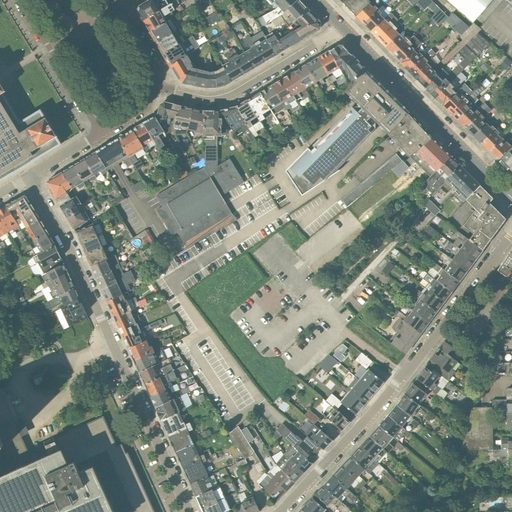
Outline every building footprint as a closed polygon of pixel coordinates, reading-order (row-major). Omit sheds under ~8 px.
[(143,21),(168,5),(164,0),(162,0),(161,1),(160,0),(148,0),(141,5),(139,7),(138,9),(138,12),(138,14),(143,21)] [(150,32),(168,21),(174,17),(171,12),(174,10),(173,7),(179,4),(177,0),(171,4),(170,3),(168,5),(143,21),(150,32)] [(272,21),(278,17),(295,0),(277,0),(273,4),(277,8),(262,17),(259,18),(263,26),(266,25),(272,21)] [(266,0),(267,1),(261,4),(265,9),(273,4),(277,0),(266,0)] [(295,0),(278,17),(272,21),(276,27),(284,22),(288,28),(290,27),(307,10),(306,9),(306,7),(304,5),(302,5),(298,0),(295,0)] [(338,0),(343,4),(355,16),(369,3),(371,0),(445,0),(473,23),(477,18),(493,0),(338,0)] [(418,0),(416,2),(424,10),(433,2),(431,0),(418,0)] [(428,7),(435,15),(440,10),(433,2),(428,7)] [(369,3),(355,16),(363,25),(379,10),(375,6),(373,7),(369,3)] [(307,10),(290,27),(293,32),(296,30),(302,40),(319,30),(319,23),(307,10)] [(379,10),(363,25),(371,33),(385,19),(380,15),(382,13),(379,10)] [(440,10),(435,15),(430,19),(438,27),(448,18),(440,10)] [(194,21),(200,17),(196,11),(191,14),(194,21)] [(210,25),(220,19),(216,12),(206,18),(210,25)] [(385,19),(371,33),(378,40),(393,25),(398,20),(391,12),(385,19)] [(453,29),(462,21),(453,13),(445,21),(448,24),(445,28),(449,31),(452,28),(453,29)] [(156,42),(174,32),(168,21),(150,32),(156,42)] [(462,21),(453,29),(450,32),(453,35),(456,32),(460,36),(469,28),(462,21)] [(241,23),(234,27),(237,32),(244,28),(241,23)] [(393,25),(378,40),(386,48),(399,35),(395,31),(397,29),(393,25)] [(290,27),(288,28),(280,33),(274,35),(283,51),(302,40),(296,30),(293,32),(290,27)] [(266,36),(263,30),(251,37),(266,61),(270,59),(271,59),(274,57),(277,55),(268,40),(266,37),(266,36)] [(163,55),(182,43),(175,31),(174,32),(156,42),(163,55)] [(268,40),(277,55),(283,51),(274,35),(272,33),(266,36),(266,37),(268,40)] [(483,49),(489,43),(479,33),(458,52),(462,56),(470,63),(483,49)] [(251,37),(249,35),(243,40),(249,50),(245,52),(255,68),(256,67),(257,67),(260,66),(260,65),(266,61),(251,37)] [(393,55),(408,41),(404,37),(403,39),(399,35),(386,48),(393,55)] [(400,64),(414,51),(421,44),(413,36),(408,41),(393,55),(400,63),(400,64)] [(170,66),(187,55),(193,52),(192,50),(189,52),(187,48),(193,45),(192,44),(196,42),(193,37),(182,43),(163,55),(169,65),(170,66)] [(408,72),(431,49),(436,45),(432,40),(418,54),(414,51),(400,64),(408,72)] [(489,43),(483,49),(489,55),(495,48),(489,43)] [(255,68),(245,52),(238,56),(232,46),(227,48),(228,49),(243,75),(248,72),(249,72),(251,71),(251,70),(255,68)] [(335,61),(339,69),(341,72),(344,70),(344,69),(357,61),(342,46),(338,46),(329,51),(335,61)] [(243,75),(228,49),(223,52),(228,60),(221,64),(223,67),(232,81),(234,80),(235,81),(238,79),(238,78),(243,75)] [(431,49),(408,72),(421,85),(434,72),(432,70),(438,64),(430,57),(435,53),(431,49)] [(339,69),(335,61),(329,51),(318,58),(328,76),(334,72),(339,69)] [(181,82),(192,67),(191,63),(187,55),(170,66),(169,65),(169,66),(171,70),(172,70),(179,81),(181,82)] [(328,76),(318,58),(306,65),(319,87),(324,84),(322,79),(328,76)] [(511,65),(511,63),(506,58),(502,62),(510,68),(511,65)] [(357,61),(344,69),(344,70),(351,82),(354,80),(368,72),(357,61)] [(192,67),(181,82),(193,85),(193,86),(196,86),(197,86),(199,86),(203,71),(204,63),(195,62),(192,68),(192,67)] [(490,67),(486,63),(481,68),(485,72),(490,67)] [(319,87),(306,65),(295,72),(305,89),(310,86),(313,90),(319,87)] [(434,72),(421,85),(434,98),(461,72),(464,69),(459,65),(456,68),(449,75),(442,68),(436,74),(434,72)] [(232,81),(223,67),(216,71),(214,72),(217,86),(225,86),(226,85),(228,85),(230,83),(232,81)] [(217,86),(214,72),(210,72),(203,71),(199,86),(201,86),(201,87),(204,88),(204,87),(206,87),(217,86)] [(305,89),(295,72),(283,79),(296,100),(301,97),(303,100),(310,96),(305,89)] [(368,72),(354,80),(356,84),(347,93),(360,107),(361,108),(382,87),(368,72)] [(467,78),(461,72),(434,98),(442,106),(455,93),(454,91),(467,78)] [(296,100),(283,79),(272,85),(286,108),(287,111),(291,108),(289,105),(296,100)] [(0,180),(13,173),(33,161),(59,145),(59,146),(61,145),(56,136),(45,118),(40,110),(19,123),(1,93),(4,91),(0,84),(0,180)] [(472,91),(449,113),(458,122),(475,104),(476,104),(475,103),(479,100),(476,97),(485,88),(481,84),(472,91)] [(286,108),(272,85),(261,92),(274,115),(286,108)] [(361,108),(360,107),(359,108),(353,108),(322,139),(321,137),(312,146),(314,148),(310,151),(307,148),(286,171),(302,194),(337,170),(345,161),(344,159),(374,129),(374,123),(375,122),(379,125),(380,124),(379,124),(398,104),(399,105),(400,104),(389,94),(387,94),(384,91),(384,89),(382,87),(361,108)] [(455,93),(442,106),(449,113),(472,91),(470,89),(466,93),(460,88),(455,93)] [(274,115),(261,92),(248,100),(261,122),(274,115)] [(261,122),(248,100),(236,106),(248,129),(252,127),(261,122)] [(172,131),(175,115),(177,116),(179,105),(164,102),(160,105),(158,114),(154,116),(167,136),(166,134),(172,131)] [(475,104),(458,122),(465,129),(487,107),(484,103),(479,108),(475,104)] [(380,124),(379,125),(388,134),(409,158),(410,157),(432,138),(408,112),(400,104),(399,105),(398,104),(379,124),(380,124)] [(188,130),(191,108),(179,105),(177,116),(175,115),(172,131),(175,135),(187,134),(188,130)] [(248,129),(236,106),(221,110),(220,111),(232,130),(236,137),(244,132),(245,132),(248,137),(245,138),(249,144),(255,141),(253,138),(248,129)] [(487,107),(465,129),(473,137),(486,123),(482,120),(491,111),(487,107)] [(203,133),(203,111),(191,108),(188,130),(203,133)] [(204,167),(222,196),(244,182),(230,159),(218,166),(217,136),(222,136),(222,135),(228,135),(227,124),(226,123),(221,123),(221,118),(221,114),(220,111),(219,110),(203,111),(203,133),(204,167)] [(321,118),(318,113),(311,117),(315,122),(321,118)] [(486,123),(473,137),(481,145),(495,130),(509,116),(504,114),(490,128),(486,123)] [(167,136),(154,116),(143,123),(163,155),(164,157),(169,154),(166,149),(161,140),(167,136)] [(163,155),(143,123),(132,130),(145,152),(147,154),(151,162),(163,155)] [(299,132),(296,126),(289,130),(287,127),(282,130),(287,138),(299,132)] [(145,152),(132,130),(117,138),(133,165),(137,171),(144,167),(139,159),(138,156),(145,152)] [(495,130),(481,145),(488,152),(501,139),(498,135),(499,134),(495,130)] [(133,165),(117,138),(106,145),(116,162),(122,158),(128,168),(133,165)] [(431,140),(410,157),(415,162),(430,177),(451,157),(432,138),(431,140)] [(501,139),(488,152),(497,161),(499,159),(510,148),(501,139)] [(116,162),(106,145),(96,151),(107,171),(117,164),(116,162)] [(511,145),(510,148),(499,159),(500,161),(498,162),(511,175),(511,145)] [(107,171),(96,151),(85,158),(97,178),(102,175),(108,172),(107,171)] [(397,166),(402,161),(396,154),(391,158),(397,166)] [(190,159),(193,165),(200,161),(196,155),(190,159)] [(451,157),(430,177),(413,194),(419,199),(428,191),(432,195),(444,182),(459,166),(458,164),(457,163),(455,161),(454,161),(451,157)] [(91,182),(97,178),(85,158),(73,165),(84,182),(89,179),(91,182)] [(397,166),(391,158),(385,163),(391,170),(397,166)] [(408,168),(402,161),(397,166),(391,170),(398,178),(408,169),(408,168)] [(391,170),(385,163),(381,167),(387,174),(391,170)] [(85,185),(84,182),(73,165),(63,171),(71,185),(72,188),(78,185),(80,188),(85,185)] [(459,166),(444,182),(452,189),(454,188),(456,190),(455,192),(459,195),(457,197),(463,203),(465,200),(480,186),(459,166)] [(222,196),(204,167),(156,196),(162,207),(157,210),(172,236),(177,233),(184,244),(232,214),(222,196)] [(178,181),(188,175),(184,167),(173,173),(178,181)] [(387,174),(381,167),(376,171),(382,178),(387,174)] [(71,185),(63,171),(48,180),(47,181),(46,183),(46,184),(47,185),(51,193),(57,189),(58,191),(60,190),(63,195),(67,193),(65,189),(71,185)] [(382,178),(376,171),(371,175),(377,183),(382,178)] [(377,183),(371,175),(366,179),(372,187),(377,183)] [(372,187),(366,179),(361,184),(367,191),(372,187)] [(133,186),(136,192),(146,186),(142,180),(133,186)] [(367,191),(361,184),(356,188),(362,195),(367,191)] [(492,199),(480,186),(465,200),(475,210),(463,227),(473,234),(469,240),(482,250),(505,219),(489,203),(492,199)] [(362,195),(356,188),(351,192),(357,199),(362,195)] [(56,199),(63,195),(60,190),(58,191),(57,189),(51,193),(56,199)] [(357,199),(351,192),(346,196),(352,204),(357,199)] [(60,206),(71,199),(67,193),(63,195),(56,199),(60,206)] [(10,203),(17,215),(32,206),(27,197),(25,196),(23,195),(22,195),(21,196),(15,200),(14,200),(12,201),(12,202),(10,203)] [(114,206),(125,199),(122,195),(111,202),(114,206)] [(66,218),(75,213),(77,216),(83,213),(79,206),(82,204),(79,199),(77,196),(71,199),(60,206),(66,218)] [(352,204),(346,196),(341,200),(347,208),(352,204)] [(432,203),(428,199),(423,204),(427,208),(432,203)] [(0,208),(0,220),(6,231),(13,227),(14,230),(19,227),(15,219),(13,217),(17,215),(10,203),(0,208)] [(431,212),(436,207),(432,203),(427,208),(431,212)] [(75,213),(66,218),(73,229),(90,220),(88,216),(90,215),(90,216),(100,210),(97,204),(97,205),(94,207),(83,213),(77,216),(75,213)] [(13,217),(15,219),(19,217),(25,228),(40,219),(32,206),(17,215),(13,217)] [(431,212),(435,216),(440,211),(436,207),(431,212)] [(108,213),(101,217),(104,223),(111,219),(108,213)] [(75,232),(80,243),(98,235),(94,226),(99,224),(98,223),(103,220),(101,217),(92,222),(93,224),(75,232)] [(40,219),(25,228),(32,239),(28,241),(29,243),(47,232),(40,219)] [(433,237),(437,232),(428,225),(424,230),(433,237)] [(155,241),(148,229),(140,233),(143,238),(142,239),(146,246),(155,241)] [(47,232),(29,243),(30,246),(35,243),(40,253),(55,245),(47,232)] [(482,250),(469,240),(458,232),(454,236),(461,241),(460,243),(463,245),(460,250),(474,261),(475,259),(476,259),(478,256),(478,255),(482,250)] [(408,243),(412,238),(407,234),(404,239),(408,243)] [(98,235),(80,243),(85,255),(103,247),(98,235)] [(449,258),(467,271),(468,270),(469,269),(471,267),(471,265),(474,261),(460,250),(450,242),(447,247),(453,252),(449,258)] [(55,245),(40,253),(32,258),(36,264),(38,263),(44,274),(63,263),(55,245)] [(103,247),(85,255),(91,266),(108,259),(109,259),(103,247)] [(511,248),(497,271),(508,278),(511,272),(511,248)] [(441,268),(458,282),(460,280),(461,280),(463,277),(463,276),(467,271),(449,258),(442,253),(439,257),(446,262),(441,268)] [(108,259),(91,266),(96,278),(116,269),(120,267),(118,263),(118,262),(111,265),(108,259)] [(63,263),(44,274),(42,275),(46,282),(41,285),(44,289),(49,287),(69,275),(63,263)] [(433,279),(451,292),(452,290),(453,290),(455,288),(455,286),(458,282),(441,268),(435,263),(431,268),(438,273),(433,279)] [(116,269),(96,278),(101,290),(133,276),(131,271),(118,276),(116,269)] [(424,288),(426,289),(443,302),(444,301),(445,300),(447,298),(447,297),(451,292),(433,279),(427,274),(422,280),(428,284),(424,288)] [(69,275),(49,287),(51,291),(49,292),(53,299),(74,287),(69,275)] [(325,282),(332,289),(338,282),(331,275),(325,282)] [(106,301),(127,292),(130,291),(127,285),(135,281),(133,276),(101,290),(106,301)] [(20,302),(24,300),(21,294),(22,294),(19,287),(14,290),(20,302)] [(74,287),(53,299),(45,303),(48,309),(60,303),(60,301),(61,301),(64,306),(79,298),(74,287)] [(407,293),(436,312),(439,308),(440,307),(442,305),(442,304),(443,302),(426,289),(422,294),(415,288),(415,289),(411,287),(407,293)] [(127,292),(106,301),(112,313),(129,306),(126,301),(129,300),(129,297),(127,292)] [(412,311),(428,322),(436,312),(407,293),(405,296),(409,298),(415,303),(414,305),(416,306),(412,311)] [(79,298),(64,306),(64,307),(60,309),(69,327),(89,318),(79,298)] [(140,307),(147,304),(145,299),(138,302),(139,306),(140,307)] [(129,306),(112,313),(117,325),(133,318),(130,312),(131,311),(129,306)] [(400,319),(420,333),(428,322),(412,311),(408,316),(407,315),(405,317),(399,312),(396,316),(400,319)] [(28,318),(31,323),(36,320),(34,315),(28,318)] [(138,316),(133,318),(117,325),(122,337),(139,329),(137,324),(141,323),(138,316)] [(420,333),(400,319),(393,329),(396,332),(388,342),(404,354),(420,333)] [(149,330),(158,326),(156,321),(147,325),(149,330)] [(139,329),(122,337),(128,349),(144,342),(141,336),(142,335),(139,329)] [(495,340),(491,351),(495,352),(500,352),(499,340),(495,340)] [(146,341),(144,342),(128,349),(128,350),(128,351),(129,354),(130,354),(134,361),(154,352),(151,346),(149,347),(146,341)] [(462,355),(444,341),(439,349),(441,350),(437,356),(435,354),(431,360),(437,365),(433,370),(448,381),(455,372),(451,369),(462,355)] [(168,360),(163,348),(134,361),(139,372),(168,360)] [(355,360),(366,369),(372,362),(361,353),(355,360)] [(329,355),(324,360),(328,365),(333,360),(329,355)] [(169,359),(168,360),(139,372),(144,384),(174,371),(171,366),(169,359)] [(511,362),(495,362),(494,362),(489,374),(511,376),(511,362)] [(150,396),(169,388),(167,383),(177,379),(175,375),(182,373),(187,370),(185,366),(180,368),(174,371),(144,384),(150,396)] [(425,367),(416,379),(424,386),(423,387),(426,389),(427,388),(429,389),(443,399),(448,393),(435,384),(440,378),(425,367)] [(378,388),(384,382),(368,369),(359,380),(374,393),(375,392),(377,391),(378,390),(378,388)] [(43,376),(34,380),(36,386),(46,381),(43,376)] [(365,404),(370,399),(371,398),(372,396),(373,395),(374,393),(359,380),(356,377),(346,389),(349,392),(350,391),(365,404)] [(424,386),(416,379),(405,394),(417,404),(422,398),(424,400),(428,395),(426,394),(429,389),(427,388),(426,389),(423,387),(424,386)] [(155,408),(180,396),(190,392),(188,387),(180,390),(180,389),(171,393),(169,388),(150,396),(155,408)] [(154,511),(128,453),(126,453),(122,444),(117,447),(103,417),(69,432),(48,442),(53,453),(33,462),(23,439),(14,421),(15,421),(1,389),(0,389),(0,511),(154,511)] [(342,404),(355,415),(361,409),(362,409),(363,407),(364,405),(365,404),(350,391),(349,392),(341,402),(331,394),(326,401),(333,407),(337,410),(342,404)] [(205,399),(203,394),(196,397),(198,402),(205,399)] [(418,404),(417,404),(405,394),(397,405),(412,418),(416,412),(414,410),(418,404)] [(180,396),(155,408),(161,421),(179,413),(179,412),(178,413),(175,403),(182,400),(180,396)] [(506,414),(507,402),(498,402),(498,407),(473,407),(459,451),(492,450),(493,450),(492,413),(506,414)] [(388,416),(402,427),(407,421),(408,423),(412,418),(397,405),(392,411),(391,411),(389,413),(389,414),(388,416)] [(341,431),(350,422),(339,412),(337,410),(333,407),(328,412),(330,414),(326,418),(341,431)] [(314,424),(319,418),(309,410),(304,416),(314,424)] [(179,413),(161,421),(168,436),(191,427),(189,423),(185,425),(179,413)] [(379,426),(392,438),(397,431),(399,432),(402,428),(402,427),(388,416),(383,421),(382,422),(381,423),(381,425),(379,426)] [(276,430),(281,435),(292,446),(308,460),(309,459),(307,457),(312,452),(313,453),(317,453),(319,451),(321,448),(307,436),(305,439),(302,441),(282,424),(276,430)] [(305,435),(307,436),(321,448),(323,450),(333,440),(314,425),(305,435)] [(392,438),(379,426),(370,436),(383,448),(388,454),(394,448),(388,443),(392,438)] [(191,427),(168,436),(176,452),(193,444),(188,432),(192,430),(191,427)] [(245,459),(252,455),(254,453),(241,431),(238,427),(228,434),(244,459),(245,459)] [(241,431),(244,437),(250,433),(246,427),(241,431)] [(211,434),(209,430),(200,434),(202,439),(211,434)] [(281,435),(276,430),(273,434),(276,440),(281,435)] [(383,448),(370,436),(360,446),(375,460),(379,455),(378,454),(383,448)] [(455,439),(452,437),(447,443),(451,445),(455,439)] [(511,441),(508,441),(508,438),(501,438),(501,450),(510,450),(511,449),(511,441)] [(398,442),(397,442),(394,446),(401,451),(404,447),(398,442)] [(183,468),(211,455),(209,450),(203,453),(198,443),(193,445),(193,444),(176,452),(183,468)] [(283,455),(303,472),(311,463),(308,460),(292,446),(283,455)] [(375,460),(360,446),(351,456),(364,469),(369,463),(370,464),(375,460)] [(511,449),(510,450),(501,450),(493,450),(492,450),(492,457),(501,457),(501,456),(508,456),(508,467),(511,467),(511,449)] [(211,455),(183,468),(190,483),(207,476),(202,463),(207,461),(209,464),(214,461),(212,455),(211,455)] [(281,470),(294,482),(303,472),(283,455),(275,464),(281,470)] [(365,470),(364,469),(351,456),(350,458),(349,457),(341,465),(356,480),(365,470)] [(247,463),(245,459),(244,459),(236,463),(238,467),(239,467),(241,469),(247,467),(246,463),(247,463)] [(254,466),(258,473),(265,470),(260,462),(257,464),(254,466)] [(268,474),(286,491),(294,482),(281,470),(275,464),(267,474),(268,474)] [(356,480),(341,465),(333,474),(334,474),(333,476),(346,489),(347,489),(354,482),(356,480)] [(245,481),(240,470),(235,473),(241,483),(245,481)] [(286,491),(268,474),(258,484),(276,501),(286,491)] [(208,476),(207,476),(190,483),(196,496),(213,489),(208,476)] [(346,489),(333,476),(323,486),(337,499),(342,494),(346,498),(348,496),(353,501),(356,498),(346,489)] [(423,489),(419,485),(414,491),(418,495),(423,489)] [(213,489),(196,496),(196,498),(196,499),(197,503),(198,503),(199,505),(200,506),(201,506),(202,508),(225,498),(220,486),(213,489)] [(323,486),(315,495),(328,508),(329,507),(332,503),(337,507),(341,511),(351,511),(337,499),(323,486)] [(247,499),(241,502),(242,504),(245,511),(259,511),(260,511),(252,495),(246,498),(247,499)] [(225,498),(202,508),(203,510),(202,511),(203,511),(202,511),(224,511),(231,509),(225,498)] [(312,498),(304,506),(310,511),(324,511),(325,511),(312,498)]
